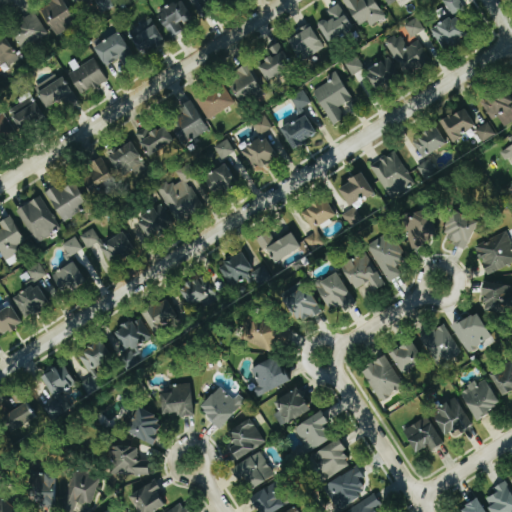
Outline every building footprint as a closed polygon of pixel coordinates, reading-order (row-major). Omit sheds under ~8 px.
[(56,35),(78,22),(64,0),(51,0),(40,7),(56,35)] [(115,7),(111,0),(95,0),(102,14),(115,7)] [(158,12),(170,38),(184,32),(181,25),(192,20),(183,0),(158,12)] [(223,0),(222,0),(190,0),(200,15),(223,0)] [(345,0),(359,26),(369,21),(371,26),(386,18),(376,0),(360,0),(359,0),(358,0),(345,0)] [(444,0),(452,17),(466,11),(460,0),(444,0)] [(330,44),(355,29),(340,4),(328,11),(332,17),(319,25),(330,44)] [(11,28),(22,50),(49,36),(37,14),(11,28)] [(445,51),(469,35),(455,15),(431,31),(445,51)] [(412,37),(425,31),(419,18),(406,24),(412,37)] [(142,51),(164,43),(155,19),(133,27),(142,51)] [(324,49),(311,24),(301,29),(303,33),(289,40),(301,61),(324,49)] [(0,67),(18,59),(6,33),(0,35),(0,67)] [(106,67),(131,54),(120,33),(95,46),(106,67)] [(405,75),(432,61),(420,40),(407,47),(401,35),(388,42),(405,75)] [(293,68),(281,43),(271,48),(275,57),(259,64),(267,81),(293,68)] [(365,69),(358,55),(345,62),(352,76),(365,69)] [(108,81),(95,58),(69,74),(82,96),(108,81)] [(375,89),(400,79),(392,59),(367,69),(375,89)] [(242,79),(233,82),(239,101),(262,94),(252,64),(238,68),(242,79)] [(334,126),(346,118),(340,107),(354,100),(337,71),(327,76),(331,82),(314,91),(334,126)] [(58,72),(34,88),(49,109),(62,100),(67,107),(78,100),(58,72)] [(210,120),(235,103),(223,84),(197,101),(210,120)] [(491,120),(500,117),(504,126),(511,122),(511,101),(507,90),(482,101),(491,120)] [(183,144),(208,132),(194,101),(176,110),(180,120),(173,123),(183,144)] [(23,108),(22,105),(12,108),(19,130),(46,121),(39,102),(23,108)] [(477,127),(466,108),(442,122),(453,141),(477,127)] [(0,116),(0,143),(17,135),(6,114),(0,116)] [(260,136),(273,127),(265,115),(252,124),(260,136)] [(282,130),(295,150),(319,134),(306,115),(282,130)] [(496,135),(489,122),(476,130),(483,142),(496,135)] [(149,157),(175,143),(167,126),(151,134),(147,127),(136,133),(149,157)] [(422,159),(448,145),(438,126),(412,140),(422,159)] [(254,170),(278,160),(268,137),(244,148),(254,170)] [(235,152),(228,139),(215,147),(222,160),(235,152)] [(135,172),(146,168),(134,143),(109,154),(119,176),(134,170),(135,172)] [(392,199),(416,183),(394,151),(370,167),(392,199)] [(97,189),(114,182),(104,158),(83,167),(92,186),(95,185),(97,189)] [(417,167),(425,180),(438,171),(430,159),(417,167)] [(212,193),(236,183),(228,165),(205,176),(212,193)] [(205,211),(185,168),(178,172),(182,181),(170,186),(168,182),(158,187),(166,205),(138,218),(148,238),(205,211)] [(351,207),(375,193),(363,173),(339,188),(351,207)] [(89,205),(75,183),(61,191),(58,185),(46,193),(64,221),(89,205)] [(19,208),(35,242),(59,230),(44,197),(19,208)] [(302,213),(314,233),(305,239),(312,250),(325,242),(317,228),(337,216),(327,198),(302,213)] [(363,220),(356,208),(344,214),(350,226),(363,220)] [(404,218),(413,250),(429,245),(427,238),(438,235),(431,210),(404,218)] [(443,238),(467,249),(479,222),(456,211),(443,238)] [(0,251),(5,261),(20,252),(17,246),(25,242),(12,216),(0,222),(4,229),(0,231),(0,251)] [(135,251),(126,232),(103,244),(95,228),(82,235),(95,259),(103,255),(108,265),(135,251)] [(295,234),(276,242),(271,232),(257,238),(263,251),(269,249),(275,262),(302,250),(295,234)] [(397,267),(407,261),(389,232),(367,247),(391,283),(402,275),(397,267)] [(487,275),(511,264),(511,245),(507,233),(475,246),(487,275)] [(83,250),(77,237),(63,244),(70,257),(83,250)] [(370,283),(374,292),(384,287),(368,252),(343,264),(355,290),(370,283)] [(266,265),(254,271),(245,253),(220,265),(230,288),(247,280),(251,289),(272,279),(266,265)] [(87,282),(75,262),(52,276),(65,296),(87,282)] [(47,276),(41,264),(28,270),(34,282),(47,276)] [(334,314),(355,300),(337,273),(316,286),(334,314)] [(211,309),(221,304),(207,275),(181,287),(191,307),(206,299),(211,309)] [(283,294),(301,324),(322,312),(304,282),(283,294)] [(50,304),(38,284),(13,299),(25,319),(50,304)] [(511,284),(485,284),(485,296),(485,313),(510,313),(511,284)] [(144,313),(154,332),(179,319),(169,300),(144,313)] [(0,337),(23,324),(12,306),(0,312),(0,337)] [(469,352),(493,338),(478,312),(454,327),(469,352)] [(115,331),(124,347),(116,351),(128,371),(139,365),(135,358),(142,354),(138,347),(153,339),(141,317),(115,331)] [(273,351),(280,327),(249,318),(242,341),(273,351)] [(440,368),(463,353),(445,325),(422,340),(440,368)] [(94,371),(113,360),(103,341),(79,354),(92,377),(82,383),(89,395),(103,388),(94,371)] [(402,374),(425,364),(415,342),(392,352),(402,374)] [(259,397),(290,383),(279,357),(252,368),(260,386),(255,388),(259,397)] [(405,388),(387,357),(362,371),(381,402),(405,388)] [(77,386),(65,365),(43,377),(56,400),(45,407),(51,419),(70,408),(63,395),(77,386)] [(462,391),(476,420),(501,408),(487,379),(462,391)] [(172,385),(173,393),(162,394),(164,415),(180,414),(180,417),(195,416),(192,383),(172,385)] [(200,408),(221,429),(242,408),(222,387),(200,408)] [(275,415),(282,428),(312,411),(299,389),(275,402),(281,411),(275,415)] [(433,410),(445,437),(471,426),(458,399),(433,410)] [(38,421),(28,403),(3,417),(13,435),(38,421)] [(140,409),(128,433),(154,446),(166,422),(140,409)] [(295,429),(310,453),(332,439),(325,427),(330,424),(323,412),(295,429)] [(433,451),(444,445),(430,417),(405,430),(417,454),(430,447),(433,451)] [(267,443),(252,420),(231,433),(238,445),(232,449),(239,460),(267,443)] [(327,479),(353,466),(340,441),(314,455),(327,479)] [(139,462),(139,448),(114,447),(113,476),(150,477),(150,462),(139,462)] [(276,477),(262,452),(234,468),(241,480),(246,477),(253,489),(276,477)] [(359,479),(364,477),(359,469),(326,485),(338,509),(367,495),(359,479)] [(102,481),(77,470),(60,507),(70,511),(73,511),(79,501),(90,507),(102,481)] [(56,508),(57,475),(35,474),(34,507),(56,508)] [(252,497),(260,511),(277,511),(292,503),(279,481),(252,497)] [(154,511),(166,507),(157,482),(137,490),(145,511),(154,511)] [(511,511),(511,491),(506,482),(493,490),(496,495),(486,501),(492,511),(511,511)] [(377,511),(375,509),(381,505),(376,495),(344,511),(377,511)] [(17,511),(5,499),(0,503),(0,511),(17,511)] [(486,511),(480,500),(461,511),(486,511)] [(189,511),(183,503),(167,511),(189,511)]
